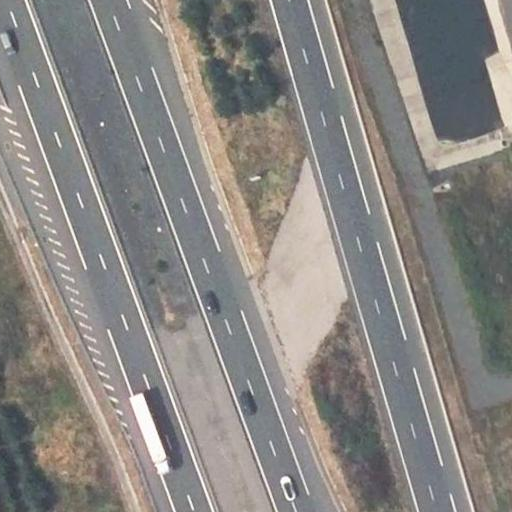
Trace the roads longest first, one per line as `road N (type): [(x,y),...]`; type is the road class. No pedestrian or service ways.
road 1 (motorway): [(298,511),(110,0)]
road 2 (motorway): [(6,0),(194,511)]
road 3 (motorway): [(439,511),(291,0)]
